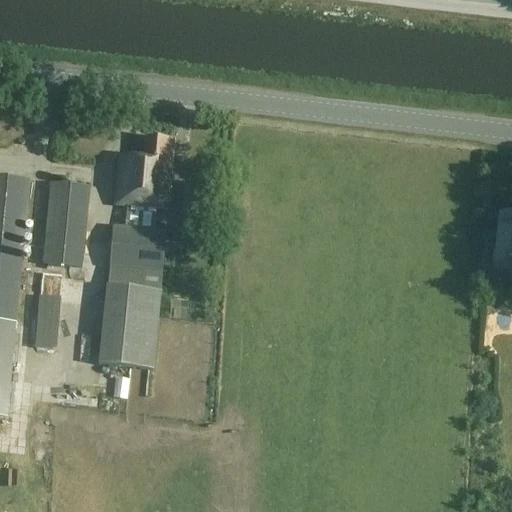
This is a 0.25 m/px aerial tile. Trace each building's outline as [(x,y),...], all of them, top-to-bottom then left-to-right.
[(175,144),(145,141),(143,159),(120,157),(115,208),(127,209),(125,230),(113,229),(110,270),(162,275),(166,234),(154,233),(156,212),(168,213),(175,144)] [(29,182),(0,178),(0,416),(6,417),(29,182)] [(88,189),(52,186),(44,267),(81,270),(88,189)] [(201,189),(185,187),(180,237),(196,238),(201,189)] [(511,215),(500,214),(494,270),(511,272),(511,215)] [(161,295),(107,290),(99,366),(153,372),(161,295)] [(42,300),(41,350),(63,351),(64,300),(42,300)]
